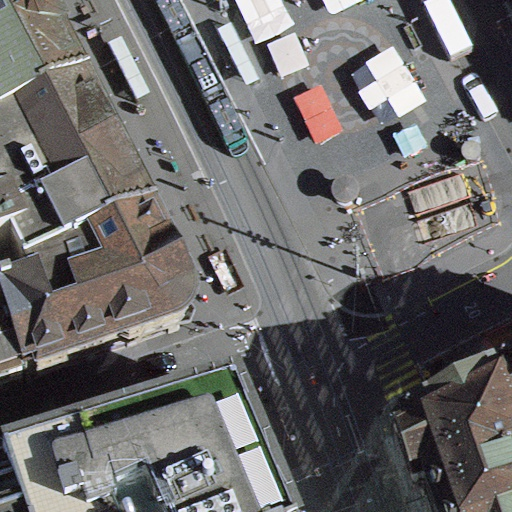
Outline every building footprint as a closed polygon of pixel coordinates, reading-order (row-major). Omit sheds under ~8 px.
[(0,0),(0,134),(76,95),(77,94),(53,47),(61,42),(43,9),(35,13),(28,0),(0,0)] [(0,257),(3,255),(5,258),(12,254),(26,282),(144,225),(145,224),(135,206),(87,115),(77,96),(76,95),(0,134),(0,257)] [(3,255),(0,257),(0,308),(24,381),(35,377),(37,385),(52,380),(67,375),(65,367),(117,350),(128,354),(140,351),(146,340),(177,329),(182,325),(183,322),(186,317),(187,315),(187,309),(187,306),(184,299),(191,295),(174,262),(167,266),(146,225),(144,225),(26,282),(12,254),(5,258),(3,255)] [(0,388),(24,381),(0,308),(0,388)] [(511,376),(503,381),(511,399),(511,376)] [(511,511),(511,399),(503,381),(502,380),(497,384),(448,410),(413,428),(412,425),(401,431),(403,435),(394,440),(403,465),(414,498),(426,494),(431,511),(511,511)] [(284,511),(245,419),(236,398),(70,447),(6,466),(21,511),(284,511)] [(21,511),(6,466),(0,468),(0,511),(21,511)]
